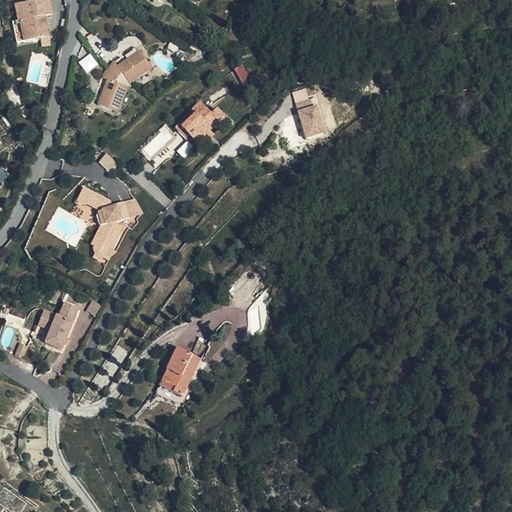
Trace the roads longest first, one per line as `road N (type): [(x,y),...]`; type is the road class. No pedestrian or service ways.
road 1 (unknown): [(58,402),(181,193),(229,146)]
road 2 (residential): [(74,0),(41,163),(0,242)]
road 3 (unknown): [(50,396),(67,470),(95,511)]
road 4 (unknown): [(71,20),(108,54),(133,41),(144,46),(156,72)]
